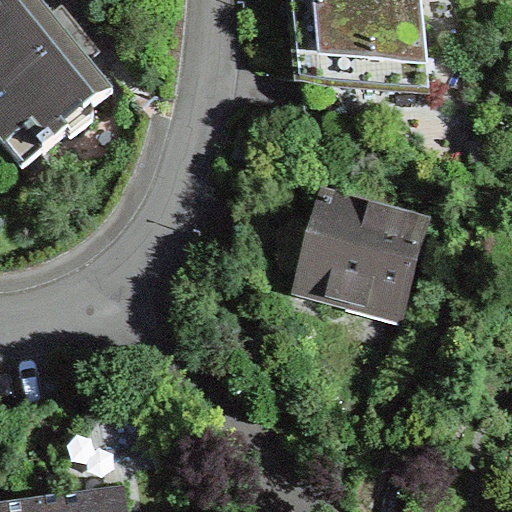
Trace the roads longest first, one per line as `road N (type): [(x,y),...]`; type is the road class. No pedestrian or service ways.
road 1 (residential): [(216,0),(188,181),(165,229),(117,294)]
road 2 (residential): [(117,294),(289,466)]
road 3 (residential): [(0,324),(54,320),(117,294)]
